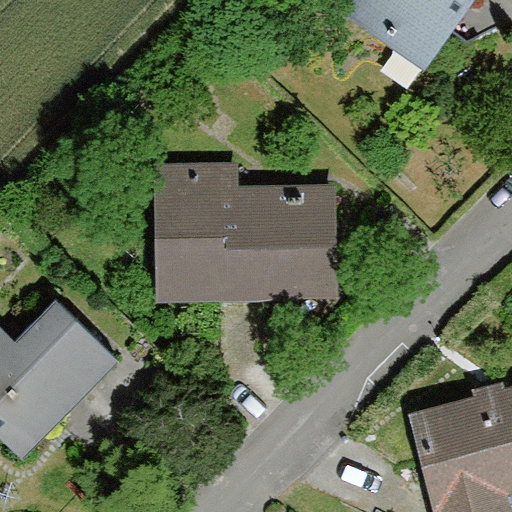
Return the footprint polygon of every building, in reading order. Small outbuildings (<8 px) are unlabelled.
[(350,0),(342,13),(427,72),(476,0),(350,0)] [(208,48),(195,35),(165,65),(179,78),(208,48)] [(338,299),(338,192),(240,192),(240,168),(161,167),(160,298),(338,299)] [(0,437),(25,462),(123,362),(59,300),(15,346),(0,331),(0,437)] [(511,392),(415,414),(437,511),(509,511),(507,497),(511,495),(511,392)]
